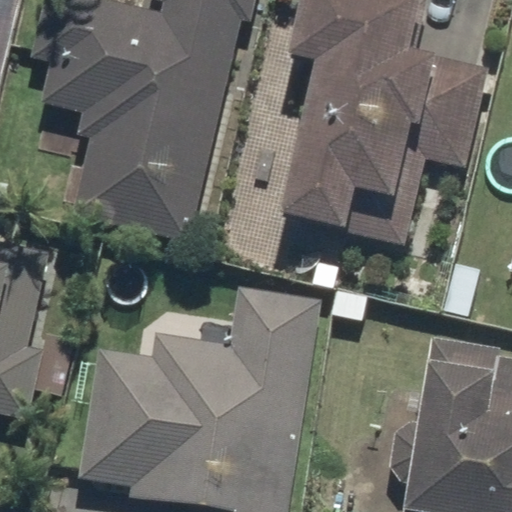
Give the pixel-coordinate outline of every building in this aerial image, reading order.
[(0,0),(0,40),(9,0),(0,0)] [(250,30),(256,0),(147,0),(144,15),(75,0),(41,0),(26,69),(45,73),(36,111),(78,120),(73,140),(88,144),(69,227),(186,254),(237,27),(250,30)] [(422,6),(393,0),(297,0),(281,70),(309,77),(274,228),(405,258),(425,169),(463,178),(486,76),(410,59),(422,6)] [(0,426),(12,430),(50,259),(0,247),(0,426)] [(289,511),(322,305),(237,292),(227,352),(153,341),(150,363),(94,354),(74,487),(120,494),(117,509),(136,511),(289,511)] [(401,496),(398,511),(511,511),(511,367),(511,368),(511,360),(511,359),(426,345),(412,427),(388,440),(383,474),(401,496)]
